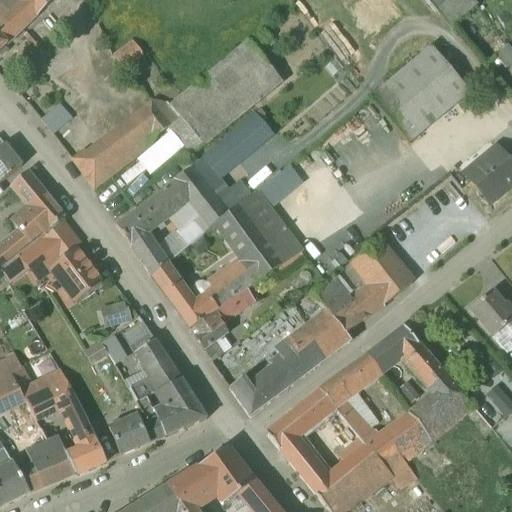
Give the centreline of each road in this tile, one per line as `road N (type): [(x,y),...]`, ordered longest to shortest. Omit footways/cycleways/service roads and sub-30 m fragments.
road 1 (residential): [(0,110),(237,430)]
road 2 (residential): [(511,238),(248,445)]
road 3 (residential): [(70,511),(237,430)]
